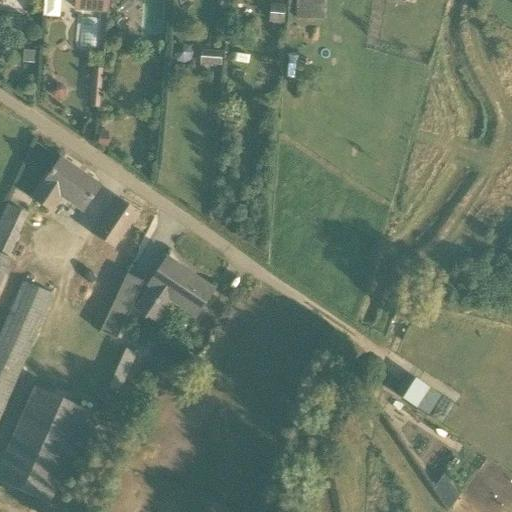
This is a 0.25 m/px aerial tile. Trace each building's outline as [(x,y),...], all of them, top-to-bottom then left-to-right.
[(43,0),(42,17),(44,17),(59,18),(60,0),(43,0)] [(75,0),(75,9),(107,12),(107,0),(75,0)] [(293,0),(293,19),(325,20),(325,0),(293,0)] [(352,3),(348,45),(363,45),(367,3),(352,3)] [(271,5),(270,23),(283,23),(284,6),(271,5)] [(23,52),(23,63),(34,63),(35,52),(23,52)] [(198,66),(212,67),(220,67),(221,53),(208,52),(199,52),(198,66)] [(93,68),(90,107),(100,108),(103,69),(93,68)] [(50,88),(50,94),(53,98),(61,99),(65,96),(66,90),(63,86),(55,85),(50,88)] [(98,132),(97,147),(108,148),(109,133),(98,132)] [(59,159),(32,200),(51,213),(61,197),(83,212),(100,187),(59,159)] [(118,199),(93,236),(114,249),(138,213),(118,199)] [(0,255),(0,280),(10,260),(6,258),(0,255)] [(213,290),(166,259),(148,286),(151,287),(136,309),(156,322),(171,301),(195,317),(213,290)] [(0,330),(0,418),(54,296),(21,282),(0,330)] [(116,340),(133,304),(117,297),(116,296),(100,333),(116,340)] [(121,390),(136,352),(126,348),(111,386),(121,390)] [(429,417),(443,397),(409,375),(396,395),(429,417)] [(0,483),(48,504),(89,412),(34,388),(0,464),(0,483)] [(445,477),(433,490),(450,511),(460,498),(445,477)]
